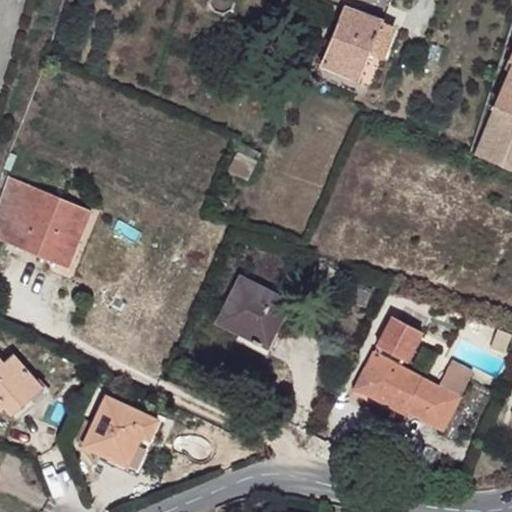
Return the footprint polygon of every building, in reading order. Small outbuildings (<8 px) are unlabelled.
[(384,20),(345,6),(321,64),(360,81),(373,50),(384,20)] [(396,25),(384,20),(373,50),(385,54),(396,25)] [(511,55),(506,69),(510,70),(476,155),(511,170),(511,55)] [(98,206),(14,174),(0,215),(0,235),(64,260),(74,233),(85,238),(98,206)] [(85,238),(74,233),(64,260),(75,264),(85,238)] [(288,296),(240,271),(217,315),(252,332),(250,335),(262,340),(276,313),(280,315),(288,296)] [(370,288),(351,282),(347,295),(366,301),(370,288)] [(424,335),(391,318),(367,362),(352,392),(406,418),(410,413),(444,430),(461,398),(439,383),(403,366),(409,357),(424,335)] [(511,332),(499,327),(492,345),(504,350),(511,332)] [(0,411),(1,411),(8,419),(39,392),(9,359),(0,367),(0,411)] [(453,359),(439,383),(461,398),(473,370),(453,359)] [(156,422),(104,400),(81,450),(125,469),(138,438),(147,442),(156,422)] [(147,442),(138,438),(125,469),(134,473),(147,442)]
